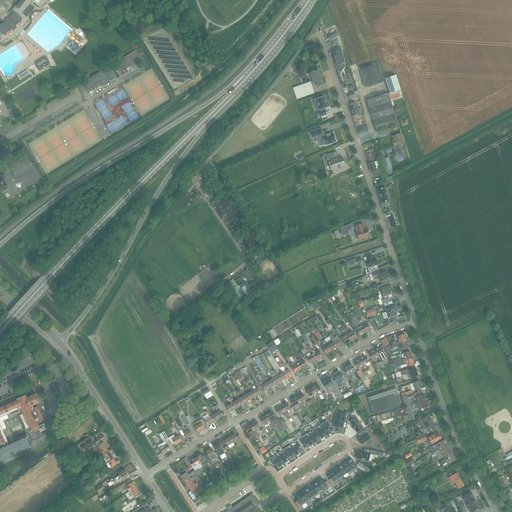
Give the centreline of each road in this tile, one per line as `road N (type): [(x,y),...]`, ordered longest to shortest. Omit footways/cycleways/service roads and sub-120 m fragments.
road 1 (secondary): [(274,44),(221,93),(54,199),(0,244)]
road 2 (secondary): [(0,332),(223,105)]
road 3 (residential): [(415,322),(318,30)]
road 4 (secondary): [(58,342),(223,105)]
road 5 (residential): [(234,422),(385,331),(415,322)]
road 6 (residential): [(495,507),(447,415),(415,322)]
road 7 (tertiary): [(147,474),(58,342)]
